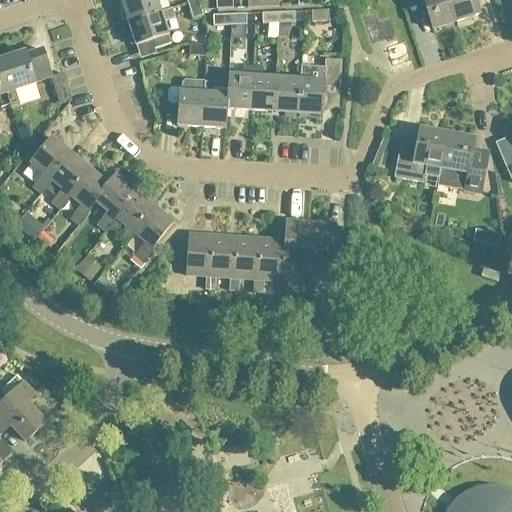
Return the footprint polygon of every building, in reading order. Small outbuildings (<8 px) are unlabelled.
[(156,0),(121,0),(124,10),(121,14),(123,20),(128,21),(128,23),(172,8),(161,12),(156,0)] [(203,15),(198,0),(188,3),(193,19),(203,15)] [(232,0),(215,0),(216,9),(233,9),(232,0)] [(264,8),(263,0),(247,0),(247,8),(264,8)] [(456,22),(448,0),(422,0),(433,30),(456,22)] [(448,0),(456,22),(480,14),(475,0),(448,0)] [(375,6),(357,12),(366,36),(383,30),(375,6)] [(172,8),(128,23),(136,47),(152,41),(155,50),(172,44),(164,22),(176,18),(172,8)] [(329,11),(312,12),(312,23),(329,22),(329,11)] [(296,12),(278,13),(279,24),(296,24),(296,12)] [(279,24),(278,13),(262,14),(262,25),(279,24)] [(229,15),(230,26),(247,26),(246,14),(229,15)] [(230,26),(229,15),(213,16),(213,27),(230,26)] [(207,47),(190,46),(189,56),(206,57),(207,47)] [(42,49),(26,54),(25,52),(0,59),(0,72),(10,104),(20,101),(16,90),(35,83),(35,82),(51,77),(42,49)] [(327,68),(326,83),(325,87),(341,88),(343,64),(327,63),(327,68)] [(228,85),(228,96),(227,110),(228,110),(251,112),(254,78),(254,67),(242,67),(242,77),(229,76),(228,85)] [(254,67),(254,78),(251,112),(275,114),(278,79),(263,78),(263,68),(254,67)] [(301,67),(300,81),(302,81),(326,83),(327,68),(302,67),(301,67)] [(10,104),(0,72),(0,101),(2,107),(10,104)] [(63,73),(51,77),(59,103),(72,99),(63,73)] [(166,96),(165,120),(178,121),(178,126),(202,128),(205,83),(205,81),(193,81),(193,78),(186,78),(168,76),(166,96)] [(278,79),(275,114),(299,115),(302,81),(300,81),(278,79)] [(326,83),(302,81),(299,115),(323,117),(325,87),(326,83)] [(205,83),(202,128),(227,130),(228,110),(227,110),(228,96),(228,85),(205,83)] [(437,187),(447,136),(420,131),(416,153),(399,150),(394,179),(423,184),(426,166),(440,169),(437,187)] [(507,139),(496,144),(511,182),(511,131),(505,134),(507,139)] [(447,136),(437,187),(481,195),(489,152),(473,149),(475,141),(447,136)] [(52,138),(42,150),(35,144),(23,159),(30,164),(43,175),(33,187),(42,194),(52,182),(49,180),(71,154),(52,138)] [(383,138),(371,168),(376,170),(387,144),(389,145),(390,140),(383,138)] [(89,170),(71,154),(49,180),(52,182),(62,191),(52,203),(61,210),(71,198),(68,196),(89,170)] [(107,185),(89,170),(68,196),(71,198),(81,207),(71,219),(79,225),(89,213),(87,211),(94,203),(94,202),(108,185),(107,185)] [(115,175),(107,185),(108,185),(94,202),(94,203),(106,213),(96,225),(105,232),(115,220),(112,218),(134,191),(115,175)] [(153,207),(134,191),(112,218),(115,220),(125,229),(115,240),(124,247),(133,236),(131,233),(153,207)] [(172,223),(153,207),(131,233),(133,236),(144,244),(134,256),(143,263),(153,251),(151,249),(172,223)] [(39,227),(25,216),(16,227),(29,238),(39,227)] [(286,221),(284,242),(285,242),(283,264),(284,264),(302,265),(301,278),(311,278),(312,266),(307,266),(310,223),(286,221)] [(335,225),(310,223),(307,266),(312,266),(326,267),(325,279),(335,280),(336,267),(332,266),(335,225)] [(44,232),(38,239),(48,247),(54,240),(44,232)] [(210,279),(213,237),(188,235),(185,277),(205,279),(204,291),(214,291),(215,280),(210,279)] [(237,239),(213,237),(210,279),(215,280),(229,281),(228,293),(238,293),(239,281),(234,281),(237,239)] [(261,240),(237,239),(234,281),(239,281),(253,282),(252,294),(262,295),(263,283),(258,283),(261,240)] [(284,242),(261,240),(258,283),(263,283),(277,284),(276,296),(286,297),(287,283),(282,283),(284,264),(283,264),(285,242),(284,242)] [(71,250),(63,260),(73,269),(74,269),(82,259),(71,250)] [(87,256),(75,270),(90,282),(101,268),(87,256)] [(99,279),(93,286),(110,300),(116,293),(99,279)] [(1,396),(5,400),(0,405),(0,429),(7,423),(24,442),(45,423),(26,403),(34,396),(23,384),(17,377),(2,389),(1,396)] [(290,450),(220,470),(226,490),(227,479),(236,476),(235,482),(249,484),(247,494),(252,511),(283,511),(277,490),(278,481),(309,472),(304,452),(290,450)] [(511,511),(511,492),(506,489),(495,487),(485,486),(473,489),(462,494),(453,502),(446,511),(445,511),(511,511)]
